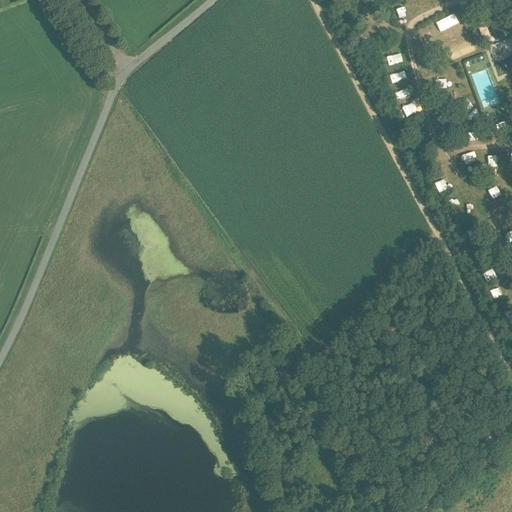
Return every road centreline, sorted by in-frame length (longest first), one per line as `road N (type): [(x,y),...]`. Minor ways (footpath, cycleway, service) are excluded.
road 1 (unclassified): [(0,359),(113,88),(210,0)]
road 2 (track): [(312,0),(511,374)]
road 3 (track): [(511,422),(422,511)]
